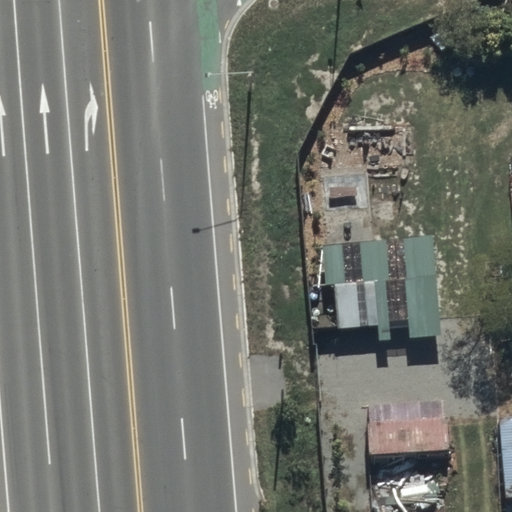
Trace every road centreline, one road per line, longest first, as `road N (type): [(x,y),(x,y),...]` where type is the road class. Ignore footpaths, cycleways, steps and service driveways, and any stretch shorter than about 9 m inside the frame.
road 1 (secondary): [(127,336),(23,139),(13,0)]
road 2 (secondary): [(149,52),(157,141),(127,336)]
road 3 (secondary): [(138,511),(127,336)]
